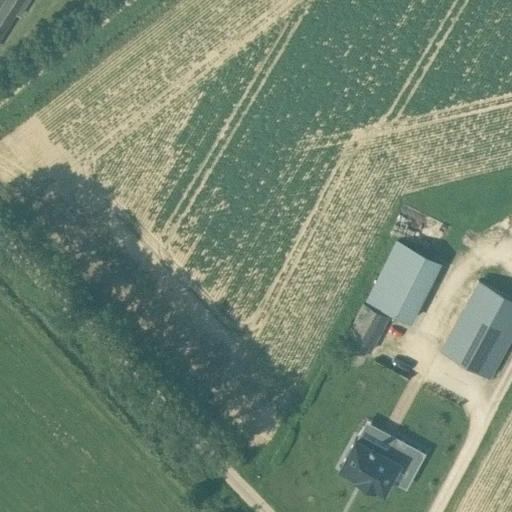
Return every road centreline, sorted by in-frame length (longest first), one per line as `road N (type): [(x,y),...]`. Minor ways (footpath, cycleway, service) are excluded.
road 1 (unclassified): [(245,511),(0,256)]
road 2 (tertiary): [(0,88),(114,0)]
